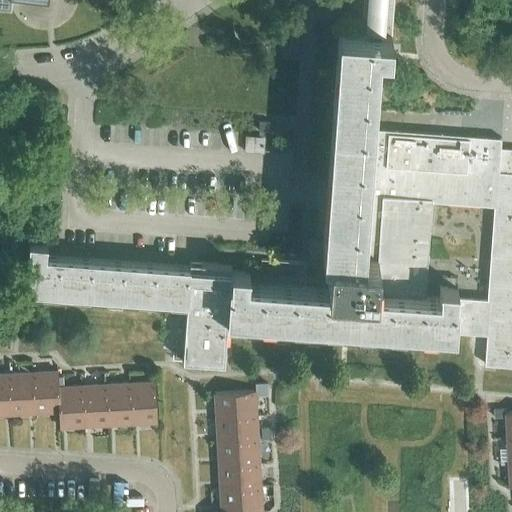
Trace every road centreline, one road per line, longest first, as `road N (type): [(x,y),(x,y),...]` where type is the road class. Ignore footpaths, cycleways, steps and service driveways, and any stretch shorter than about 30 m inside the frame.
road 1 (residential): [(184,0),(87,65),(0,71)]
road 2 (residential): [(169,511),(162,481),(147,475),(0,464)]
road 3 (residential): [(511,83),(465,81),(441,68),(435,0)]
